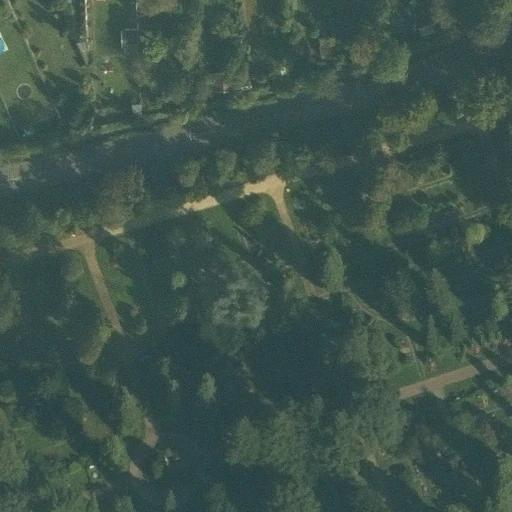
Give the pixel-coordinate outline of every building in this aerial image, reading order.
[(185,23),(171,13),(158,30),(172,40),(185,23)] [(417,18),(391,14),(388,32),(414,36),(417,18)] [(137,28),(121,29),(122,46),(124,46),(124,54),(138,54),(137,28)] [(335,37),(319,38),(320,55),(336,54),(335,37)] [(286,60),(275,60),(275,75),(286,75),(286,60)] [(233,72),(213,73),(214,92),(234,91),(233,72)] [(161,104),(186,104),(186,90),(161,91),(161,104)]
